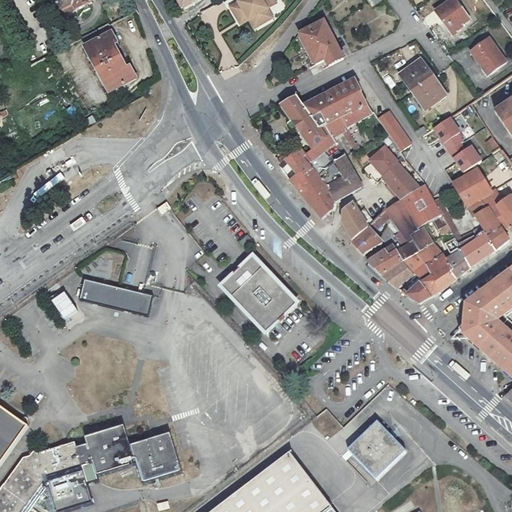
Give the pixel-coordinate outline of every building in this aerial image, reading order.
[(87,0),(58,0),(67,16),(90,4),(87,0)] [(177,0),(183,9),(195,2),(197,0),(177,0)] [(251,12),(260,25),(274,17),(263,0),(244,0),(233,8),(240,20),(251,12)] [(463,27),(471,21),(455,0),(454,0),(437,13),(454,36),(464,29),(463,27)] [(256,27),(260,25),(251,12),(240,20),(243,24),(251,20),(256,27)] [(344,57),(323,22),(300,35),(317,65),(327,59),(331,66),(344,57)] [(111,35),(85,49),(109,93),(135,79),(129,68),(127,70),(114,47),(116,45),(111,35)] [(65,48),(60,39),(50,44),(54,54),(65,48)] [(490,77),(508,63),(491,40),(473,54),(490,77)] [(402,76),(414,94),(435,78),(422,61),(402,76)] [(435,78),(414,94),(427,111),(448,95),(435,78)] [(305,108),(322,130),(367,105),(360,92),(361,90),(355,79),(305,108)] [(511,130),(511,94),(494,109),(511,130)] [(282,106),(314,149),(329,140),(322,130),(305,108),(297,97),(282,106)] [(311,152),(325,170),(337,160),(332,154),(329,157),(324,161),(319,154),(324,151),(336,142),(333,137),(341,131),(347,152),(355,148),(353,142),(351,142),(347,128),(346,129),(346,127),(372,112),(367,105),(322,130),(329,140),(314,149),(311,152)] [(389,110),(377,119),(400,152),(412,144),(389,110)] [(91,118),(94,124),(100,121),(97,115),(91,118)] [(433,127),(460,174),(482,161),(472,144),(467,147),(450,117),(433,127)] [(422,138),(423,137),(428,133),(425,126),(418,132),(422,138)] [(486,142),(489,151),(497,148),(493,138),(486,142)] [(289,158),(281,164),(280,165),(282,168),(288,163),(298,176),(291,182),(300,192),(314,180),(325,170),(311,152),(306,147),(289,158)] [(332,154),(337,160),(340,156),(342,156),(338,150),(332,154)] [(324,161),(329,157),(324,151),(319,154),(324,161)] [(278,159),(281,164),(289,158),(286,154),(278,159)] [(314,180),(334,202),(361,186),(340,156),(337,160),(325,170),(314,180)] [(398,164),(382,178),(398,202),(415,191),(398,164)] [(450,185),(463,209),(478,200),(488,212),(499,205),(503,202),(496,190),(493,192),(479,169),(450,185)] [(334,210),(334,202),(314,180),(300,192),(323,218),(334,210)] [(415,191),(398,202),(419,227),(429,221),(439,215),(432,204),(422,187),(415,191)] [(498,208),(509,228),(511,231),(511,198),(500,207),(498,208)] [(511,241),(503,232),(488,212),(478,200),(463,209),(469,219),(472,218),(481,229),(459,239),(458,237),(454,239),(454,240),(458,246),(482,234),(497,252),(511,241)] [(405,262),(419,252),(409,238),(416,232),(398,202),(378,215),(384,221),(388,216),(400,229),(394,234),(404,246),(398,250),(394,245),(369,263),(370,264),(378,272),(384,276),(405,262)] [(409,238),(419,252),(431,245),(419,227),(398,202),(416,232),(409,238)] [(454,239),(458,237),(436,202),(432,204),(439,215),(451,235),(454,239)] [(371,219),(366,211),(362,215),(353,203),(344,210),(343,222),(350,235),(353,241),(370,229),(366,223),(371,219)] [(499,205),(488,212),(503,232),(509,228),(498,208),(500,207),(499,205)] [(333,219),(334,210),(323,218),(328,224),(333,219)] [(359,250),(363,256),(382,243),(377,238),(376,236),(379,234),(376,230),(384,221),(378,215),(371,219),(366,223),(370,229),(370,230),(371,231),(355,244),(359,250)] [(439,215),(429,221),(439,236),(451,235),(439,215)] [(115,251),(105,288),(129,293),(138,260),(126,255),(142,238),(134,229),(120,240),(115,251)] [(458,246),(472,268),(497,252),(482,234),(458,246)] [(245,237),(237,243),(243,251),(251,244),(245,237)] [(458,246),(454,240),(445,246),(453,258),(447,262),(449,266),(456,281),(472,268),(458,246)] [(419,252),(432,276),(449,266),(447,262),(444,257),(431,245),(419,252)] [(414,276),(412,278),(417,284),(411,290),(414,293),(409,297),(414,300),(421,305),(433,298),(422,285),(433,278),(432,276),(419,252),(405,262),(414,276)] [(220,289),(231,299),(265,335),(296,306),(261,270),(251,259),(220,289)] [(414,276),(405,262),(384,276),(390,282),(399,290),(412,278),(414,276)] [(456,281),(449,266),(432,276),(433,278),(441,293),(456,281)] [(511,308),(511,268),(511,269),(511,270),(511,271),(483,293),(496,313),(502,311),(504,314),(511,308)] [(441,293),(433,278),(422,285),(433,298),(441,293)] [(57,282),(44,291),(69,328),(82,319),(57,282)] [(507,319),(504,314),(502,311),(496,313),(483,293),(466,304),(467,325),(460,331),(482,350),(507,319)] [(511,323),(507,319),(482,350),(511,375),(511,323)] [(115,341),(90,337),(85,367),(81,373),(85,378),(89,409),(113,406),(108,374),(115,341)] [(0,511),(22,511),(41,487),(82,474),(73,445),(38,456),(33,454),(24,458),(0,490),(0,466),(28,429),(0,408),(0,511)] [(380,423),(351,451),(379,481),(409,453),(380,423)] [(121,429),(82,440),(93,478),(132,466),(121,429)] [(179,473),(168,437),(129,448),(139,485),(179,473)] [(158,511),(170,509),(168,501),(156,504),(158,511)]
